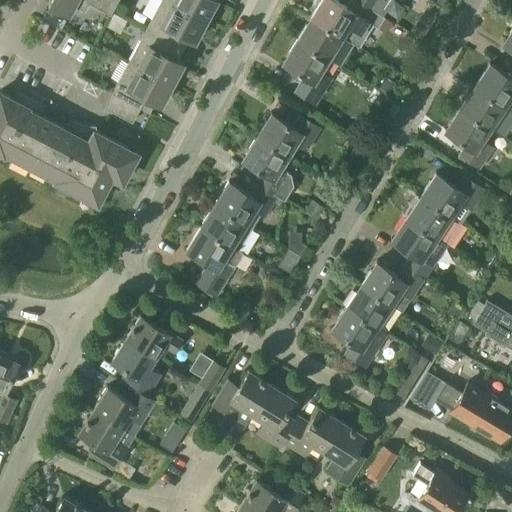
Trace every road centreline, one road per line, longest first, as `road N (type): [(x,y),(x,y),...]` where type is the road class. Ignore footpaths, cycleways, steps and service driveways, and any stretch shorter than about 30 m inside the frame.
road 1 (residential): [(271,351),(471,0)]
road 2 (residential): [(133,275),(271,0)]
road 3 (residential): [(511,475),(271,351)]
road 4 (residential): [(0,500),(85,322)]
road 5 (residential): [(271,351),(133,275)]
